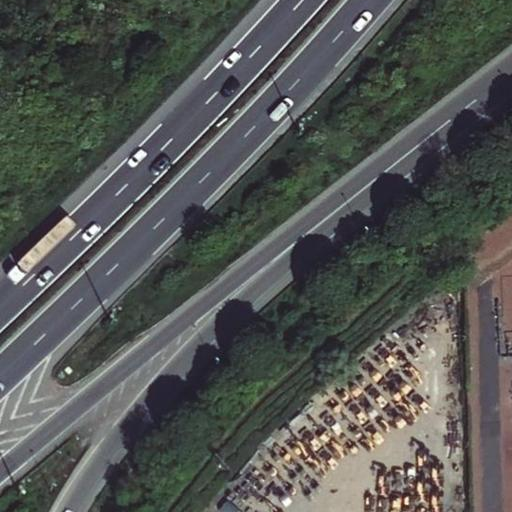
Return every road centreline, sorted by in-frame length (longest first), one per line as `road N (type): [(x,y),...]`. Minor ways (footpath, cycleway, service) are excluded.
road 1 (motorway): [(0,471),(262,256),(511,66)]
road 2 (motorway): [(67,511),(146,400),(219,321),(511,82)]
road 3 (trunk): [(0,374),(214,166),(368,0)]
road 4 (trunk): [(299,0),(0,305)]
